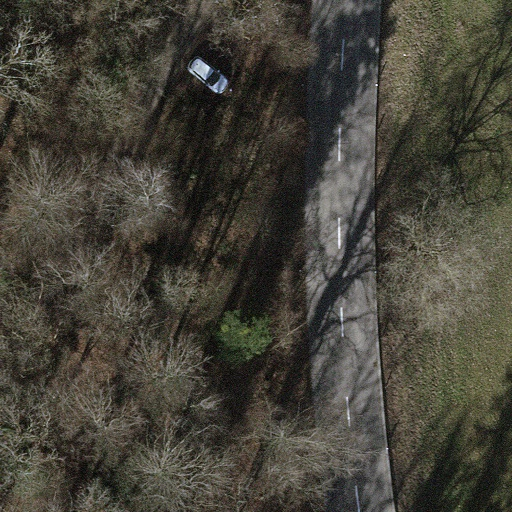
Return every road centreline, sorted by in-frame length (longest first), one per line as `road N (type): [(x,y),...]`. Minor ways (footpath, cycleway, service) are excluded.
road 1 (secondary): [(348,0),(340,219),(361,511)]
road 2 (track): [(0,376),(208,0)]
